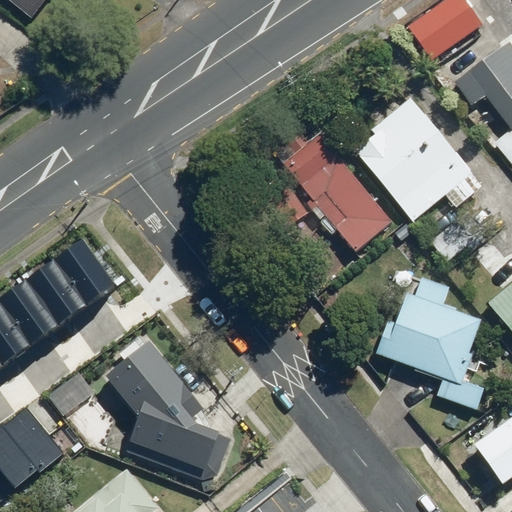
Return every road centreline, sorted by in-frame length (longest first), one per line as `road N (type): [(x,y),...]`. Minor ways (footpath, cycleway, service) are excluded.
road 1 (residential): [(408,511),(103,141)]
road 2 (secondary): [(103,141),(306,0)]
road 3 (secondary): [(0,214),(103,141)]
